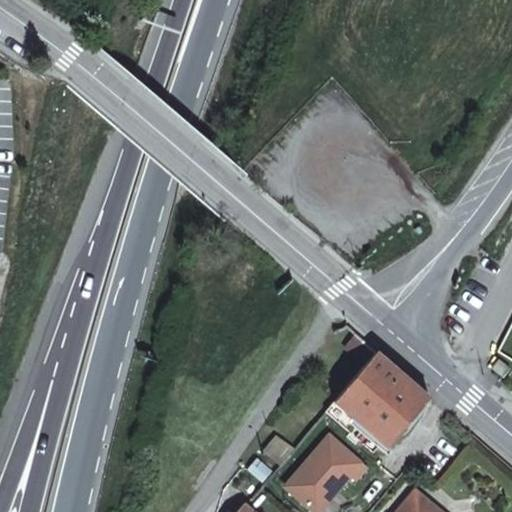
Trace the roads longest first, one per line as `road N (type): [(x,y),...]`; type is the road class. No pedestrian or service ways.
road 1 (trunk): [(73,511),(144,222),(216,0)]
road 2 (secondary): [(78,62),(400,336)]
road 3 (trunk): [(180,0),(59,389)]
road 4 (unknown): [(345,286),(176,511)]
road 5 (unknown): [(475,232),(359,123),(336,127),(296,165)]
road 6 (trunk): [(400,336),(511,179)]
road 7 (secondary): [(400,336),(511,434)]
road 8 (unknown): [(470,398),(436,443),(368,485)]
road 9 (trunk): [(59,389),(3,511)]
road 10 (trunk): [(59,389),(32,511)]
